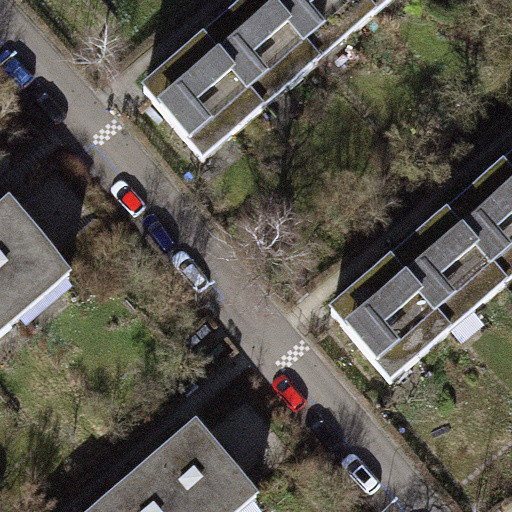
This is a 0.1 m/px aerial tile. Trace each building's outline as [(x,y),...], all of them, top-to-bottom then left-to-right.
[(249,0),(197,43),(253,111),(309,64),(254,0),(249,0)] [(368,15),(356,0),(254,0),(309,64),(368,15)] [(356,0),(368,15),(386,0),(356,0)] [(253,111),(197,43),(138,93),(194,160),(253,111)] [(511,155),(496,169),(511,188),(511,155)] [(511,274),(511,188),(496,169),(437,218),(496,288),(511,274)] [(0,209),(0,303),(13,318),(62,277),(3,208),(0,209)] [(380,267),(439,336),(496,288),(437,218),(380,267)] [(439,336),(380,267),(322,315),(381,385),(439,336)] [(0,329),(13,318),(0,303),(0,329)] [(148,462),(192,511),(231,511),(247,498),(185,429),(148,462)] [(192,511),(148,462),(106,499),(117,511),(192,511)] [(90,511),(117,511),(106,499),(90,511)]
